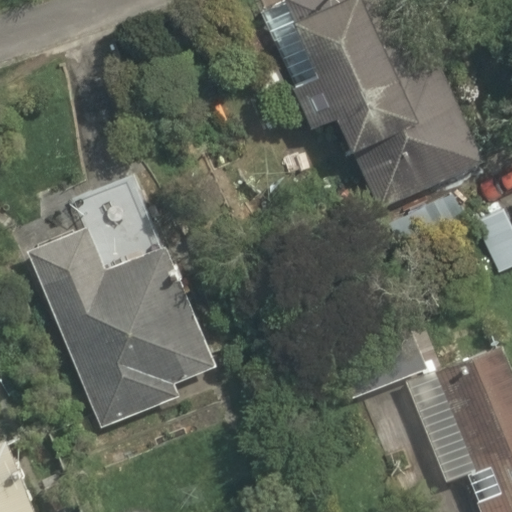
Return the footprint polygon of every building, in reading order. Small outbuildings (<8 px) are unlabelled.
[(362,0),(317,0),(282,19),(383,210),(476,160),(417,49),(395,61),(362,0)] [(511,178),(460,204),(491,268),(511,257),(511,178)] [(138,194),(21,239),(94,428),(178,395),(171,378),(204,365),(138,194)] [(511,511),(511,368),(492,319),(392,359),(440,480),(473,467),(491,511),(511,511)] [(0,511),(41,511),(10,431),(0,434),(0,511)]
